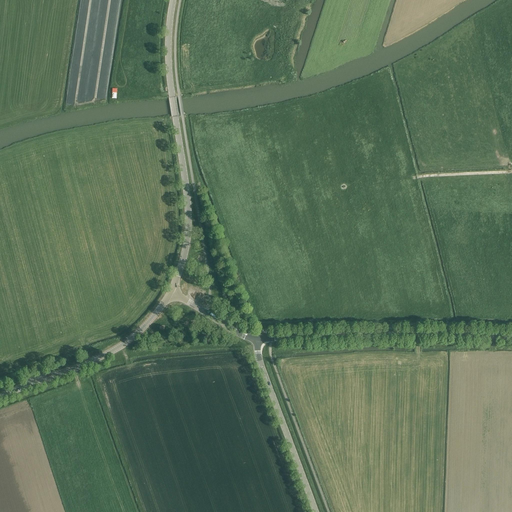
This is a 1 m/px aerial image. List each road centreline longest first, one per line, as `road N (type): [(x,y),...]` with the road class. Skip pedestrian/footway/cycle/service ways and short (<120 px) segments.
road 1 (secondary): [(172,290),(187,231),(169,66),(173,0)]
road 2 (tertiary): [(256,337),(511,339)]
road 3 (secondary): [(0,395),(113,351),(172,290)]
road 4 (tertiary): [(315,511),(256,337)]
